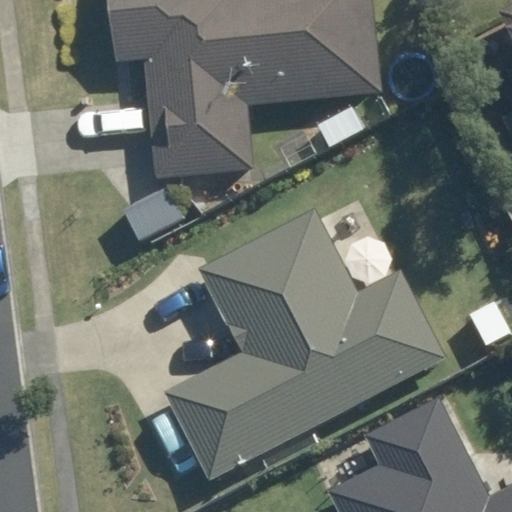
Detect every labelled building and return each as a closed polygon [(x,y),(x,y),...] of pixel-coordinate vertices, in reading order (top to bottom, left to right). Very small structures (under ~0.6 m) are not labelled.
[(123,0),(128,56),(157,53),(168,173),(264,165),(259,101),(391,88),(383,0),(123,0)] [(511,2),(493,13),(511,49),(511,112),(502,118),(511,137),(511,2)] [(435,43),(409,46),(413,83),(439,80),(435,43)] [(190,272),(234,355),(156,395),(202,483),(438,361),(392,273),(352,294),(308,211),(190,272)] [(511,511),(511,484),(484,500),(432,399),(358,437),(373,467),(321,493),(330,511),(511,511)]
